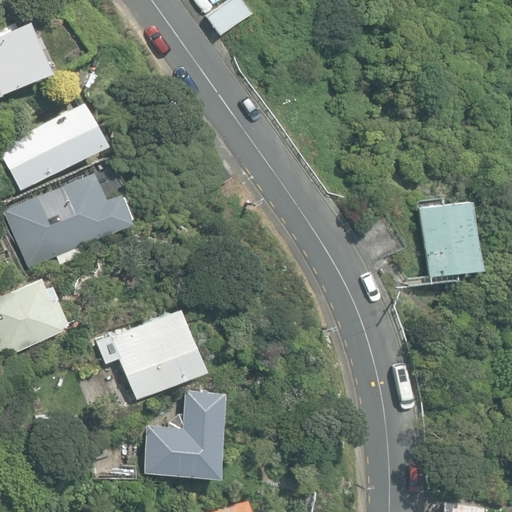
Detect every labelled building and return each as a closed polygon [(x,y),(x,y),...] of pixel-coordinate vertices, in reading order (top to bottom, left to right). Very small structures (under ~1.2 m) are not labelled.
[(225,0),(205,15),(218,33),(248,12),(240,0),(225,0)] [(0,92),(48,72),(25,21),(0,31),(0,92)] [(150,106),(159,120),(178,108),(168,94),(150,106)] [(0,143),(0,153),(19,188),(102,143),(79,101),(0,143)] [(165,138),(203,194),(230,176),(191,120),(165,138)] [(2,209),(28,266),(55,254),(59,264),(85,253),(80,242),(127,221),(114,191),(101,196),(89,170),(2,209)] [(413,208),(422,274),(473,267),(463,200),(413,208)] [(0,353),(2,357),(61,329),(60,327),(65,325),(53,299),(48,302),(36,276),(0,292),(0,353)] [(200,369),(174,307),(93,341),(103,362),(116,357),(133,398),(200,369)] [(140,470),(215,475),(220,392),(182,389),(180,425),(143,423),(140,470)] [(247,511),(244,497),(198,510),(198,511),(247,511)] [(440,511),(478,511),(480,507),(459,502),(443,499),(440,511)]
